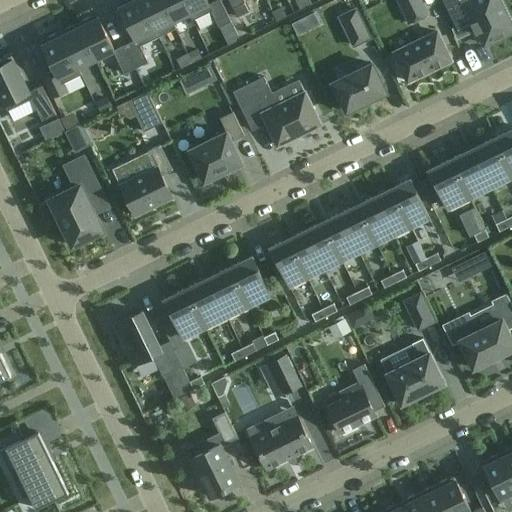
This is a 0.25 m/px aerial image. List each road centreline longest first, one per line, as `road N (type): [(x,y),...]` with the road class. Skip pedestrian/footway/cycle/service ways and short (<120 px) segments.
road 1 (residential): [(55,295),(511,75)]
road 2 (residential): [(262,511),(511,392)]
road 3 (residential): [(160,511),(55,295)]
road 4 (residential): [(55,295),(0,180)]
